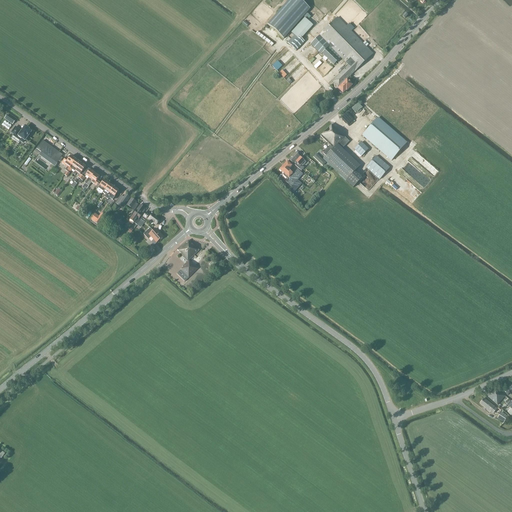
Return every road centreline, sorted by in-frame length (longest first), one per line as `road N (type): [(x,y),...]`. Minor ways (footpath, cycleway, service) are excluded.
road 1 (tertiary): [(206,216),(365,84),(443,0)]
road 2 (tertiary): [(393,419),(361,355),(240,265),(205,229)]
road 3 (tertiary): [(0,390),(191,228)]
road 4 (unclassified): [(165,209),(0,97)]
road 5 (unclassified): [(393,419),(511,371)]
